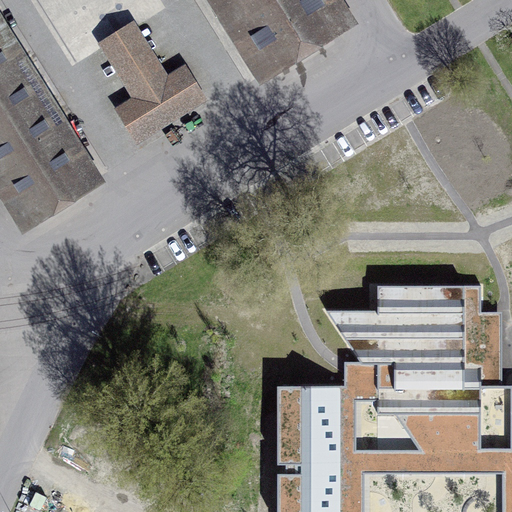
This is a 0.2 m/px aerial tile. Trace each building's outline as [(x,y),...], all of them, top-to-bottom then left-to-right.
[(318,0),(230,0),(272,68),(336,28),(318,0)] [(165,84),(131,29),(106,44),(140,100),(122,111),(137,136),(200,98),(184,72),(165,84)] [(0,47),(0,164),(33,217),(86,184),(0,47)] [(404,162),(418,199),(443,190),(429,153),(404,162)] [(361,364),(377,364),(378,414),(395,414),(403,426),(420,426),(428,439),(445,439),(453,451),(481,451),(481,286),(378,286),(378,311),(326,311),(361,364)] [(347,511),(347,386),(278,386),(278,463),(286,463),(286,473),(278,473),(278,511),(347,511)]
